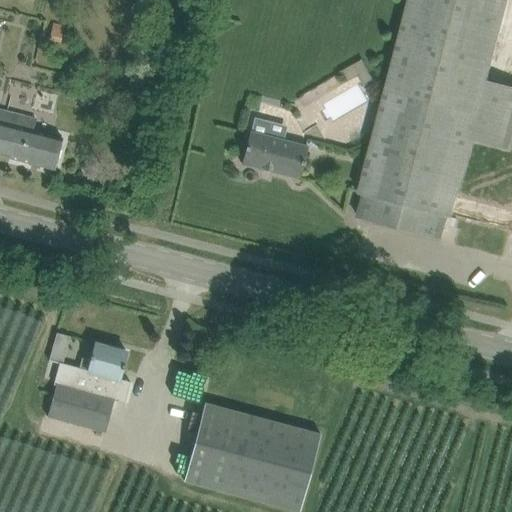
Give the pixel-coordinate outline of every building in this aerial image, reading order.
[(451,218),(452,216),(457,196),(471,142),(509,152),(511,139),(511,87),(488,81),(509,0),(408,0),(358,194),(363,195),(357,218),(442,241),(446,225),(448,217),(451,218)] [(48,42),(60,45),(64,26),(52,23),(48,42)] [(35,124),(34,124),(36,118),(0,109),(0,155),(54,169),(59,150),(62,140),(33,132),(35,124)] [(268,132),(267,136),(250,132),(242,164),(300,179),(308,147),(282,140),(283,136),(268,132)] [(116,398),(123,369),(125,365),(124,364),(127,352),(95,343),(92,355),(91,355),(89,360),(91,360),(88,371),(103,376),(99,393),(116,398)] [(116,398),(99,393),(57,382),(48,416),(106,432),(116,398)] [(299,511),(320,434),(204,403),(182,482),(293,511),(299,511)]
